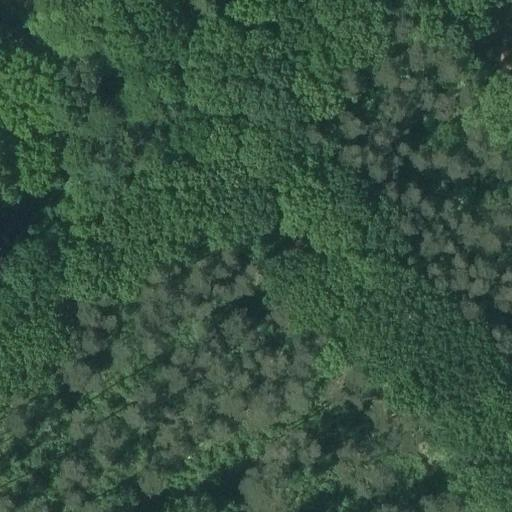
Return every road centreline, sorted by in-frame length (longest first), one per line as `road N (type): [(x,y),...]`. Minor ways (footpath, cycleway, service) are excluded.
road 1 (track): [(212,115),(511,414)]
road 2 (track): [(0,333),(212,115)]
road 3 (track): [(323,0),(212,115)]
road 4 (track): [(130,0),(212,115)]
